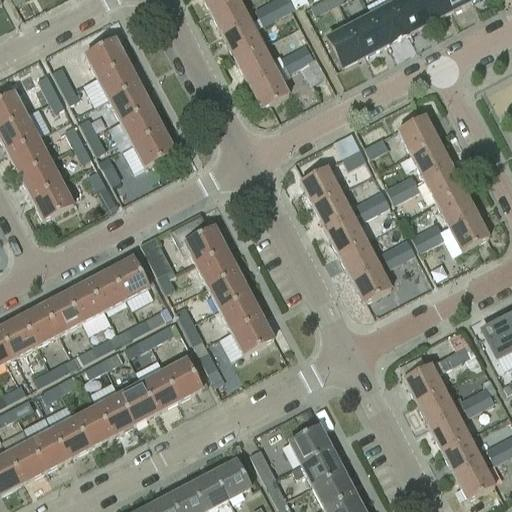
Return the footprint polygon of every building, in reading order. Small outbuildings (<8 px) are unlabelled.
[(24,4),(21,0),(8,0),(14,10),(24,4)] [(201,0),(211,18),(238,4),(236,0),(201,0)] [(287,0),(281,0),(270,6),(279,23),(289,17),(293,15),(294,14),(287,0)] [(287,0),(294,14),(308,7),(303,0),(287,0)] [(338,10),(332,0),(331,0),(310,11),(316,22),(338,10)] [(357,0),(332,0),(338,10),(357,0)] [(430,28),(414,0),(412,0),(393,10),(408,39),(430,28)] [(451,17),(442,0),(414,0),(430,28),(451,17)] [(469,0),(442,0),(451,17),(473,5),(469,0)] [(223,42),(251,28),(250,27),(246,19),(238,4),(211,18),(223,42)] [(276,24),(279,23),(270,6),(268,7),(255,15),(258,22),(263,31),(276,24)] [(393,10),(372,22),(387,51),(408,39),(393,10)] [(387,51),(372,22),(350,33),(365,62),(387,51)] [(251,28),(223,42),(236,66),(263,52),(251,28)] [(365,62),(350,33),(328,45),(343,74),(365,62)] [(97,83),(127,68),(115,45),(85,60),(97,83)] [(292,57),(300,74),(308,91),(325,83),(315,63),(312,65),(306,51),(292,57)] [(263,52),(236,66),(249,90),(276,76),(276,75),(263,52)] [(276,76),(249,90),(262,115),(289,101),(280,83),(300,74),(292,57),(279,63),(283,71),(276,75),(276,76)] [(49,108),(59,103),(39,66),(28,71),(36,86),(27,90),(39,113),(49,108)] [(139,90),(127,68),(97,83),(108,106),(139,90)] [(63,101),(74,96),(62,73),(51,78),(63,101)] [(150,112),(139,90),(108,106),(120,128),(150,112)] [(74,96),(63,101),(68,110),(78,105),(74,96)] [(0,134),(26,121),(14,98),(0,105),(0,134)] [(70,126),(59,103),(49,108),(54,118),(51,119),(57,132),(70,126)] [(150,112),(120,128),(132,151),(162,135),(150,112)] [(38,143),(26,121),(0,134),(0,146),(7,159),(38,143)] [(411,160),(438,146),(425,121),(398,135),(411,160)] [(87,146),(97,140),(88,124),(78,129),(87,146)] [(73,154),(83,148),(74,131),(64,137),(73,154)] [(162,135),(132,151),(144,174),(174,158),(162,135)] [(351,138),(332,147),(348,176),(366,167),(351,138)] [(105,156),(97,140),(87,146),(95,161),(105,156)] [(38,143),(7,159),(19,182),(50,166),(38,143)] [(381,143),(364,153),(370,165),(388,155),(381,143)] [(424,184),(450,170),(438,146),(411,160),(418,172),(415,174),(409,177),(411,181),(415,188),(424,184)] [(91,164),(83,148),(73,154),(81,169),(91,164)] [(50,166),(19,182),(30,204),(61,188),(50,166)] [(112,168),(102,174),(111,191),(121,185),(112,168)] [(463,194),(450,170),(424,184),(436,208),(463,194)] [(313,211),(340,197),(327,172),(300,186),(313,211)] [(97,176),(87,181),(96,198),(105,193),(97,176)] [(385,194),(389,202),(415,188),(411,181),(385,194)] [(61,188),(30,204),(42,227),(73,211),(61,188)] [(389,202),(394,210),(420,196),(415,188),(389,202)] [(436,229),(440,236),(449,232),(476,218),(463,194),(436,208),(443,221),(434,226),(436,229)] [(368,203),(377,219),(390,212),(381,196),(368,203)] [(352,221),(340,197),(313,211),(326,236),(352,221)] [(377,219),(368,203),(355,210),(364,226),(377,219)] [(449,232),(456,245),(462,257),(489,243),(476,218),(449,232)] [(189,260),(220,243),(214,232),(208,235),(201,221),(170,237),(183,262),(189,259),(189,260)] [(365,246),(352,221),(326,236),(338,260),(365,246)] [(436,229),(410,243),(414,250),(415,249),(440,236),(436,229)] [(440,236),(415,249),(414,250),(415,252),(417,255),(419,258),(445,245),(440,236)] [(154,278),(169,270),(155,242),(139,250),(154,278)] [(220,243),(189,260),(202,285),(233,268),(220,243)] [(406,244),(393,251),(402,267),(415,261),(406,244)] [(365,246),(338,260),(351,284),(378,270),(365,246)] [(402,267),(393,251),(381,258),(389,274),(402,267)] [(110,275),(126,305),(148,294),(132,263),(110,275)] [(233,268),(202,285),(216,310),(247,294),(233,268)] [(169,270),(154,278),(165,299),(176,294),(171,284),(175,282),(169,270)] [(391,295),(378,270),(351,284),(364,309),(391,295)] [(110,275),(87,286),(104,317),(126,305),(110,275)] [(104,317),(87,286),(65,298),(81,329),(104,317)] [(247,294),(216,310),(229,335),(260,319),(247,294)] [(65,298),(43,310),(59,340),(81,329),(65,298)] [(59,340),(43,310),(21,321),(37,352),(59,340)] [(180,329),(190,323),(184,313),(174,318),(180,329)] [(138,328),(143,338),(165,327),(160,317),(138,328)] [(273,344),(260,319),(229,335),(242,361),(273,344)] [(21,321),(0,332),(0,335),(15,364),(37,352),(21,321)] [(204,348),(190,323),(180,329),(193,354),(204,348)] [(511,355),(511,339),(504,324),(482,336),(496,363),(511,355)] [(138,328),(116,340),(121,350),(143,338),(138,328)] [(145,343),(150,352),(173,341),(167,331),(145,343)] [(0,371),(15,364),(0,335),(0,371)] [(121,350),(116,340),(93,352),(98,361),(121,350)] [(150,352),(145,343),(135,348),(140,358),(150,352)] [(225,388),(204,348),(193,354),(215,393),(225,388)] [(98,361),(93,352),(71,363),(76,373),(98,361)] [(464,353),(447,362),(452,372),(463,366),(469,363),(464,353)] [(116,358),(101,366),(106,376),(122,368),(116,358)] [(483,374),(475,360),(469,363),(463,366),(471,380),(483,374)] [(435,381),(452,372),(447,362),(447,361),(415,378),(403,384),(415,407),(416,409),(443,395),(435,381)] [(71,363),(49,375),(54,385),(76,373),(71,363)] [(185,365),(163,376),(179,407),(201,395),(185,365)] [(106,376),(101,366),(84,375),(89,385),(98,380),(101,385),(108,381),(106,376)] [(54,385),(49,375),(48,376),(45,370),(40,373),(43,378),(31,384),(36,394),(54,385)] [(163,376),(141,388),(157,419),(179,407),(163,376)] [(72,381),(56,389),(62,399),(77,391),(72,381)] [(20,391),(5,399),(10,408),(26,400),(26,401),(32,398),(26,387),(20,390),(20,391)] [(141,388),(118,400),(135,431),(157,419),(141,388)] [(62,399),(56,389),(40,398),(45,408),(62,399)] [(490,401),(489,400),(486,393),(473,399),(481,415),(494,408),(490,401)] [(460,406),(458,401),(449,406),(443,395),(416,409),(429,433),(456,419),(465,414),(460,406)] [(0,413),(10,408),(5,399),(0,400),(0,413)] [(469,421),(481,415),(473,399),(460,406),(465,414),(468,421),(469,421)] [(135,431),(118,400),(96,411),(112,442),(135,431)] [(12,413),(17,423),(33,415),(27,405),(12,413)] [(96,411),(74,423),(90,454),(112,442),(96,411)] [(17,423),(12,413),(0,419),(0,431),(1,432),(17,423)] [(468,443),(461,429),(456,419),(429,433),(442,457),(468,443)] [(74,423),(52,435),(68,466),(90,454),(74,423)] [(301,470),(331,454),(319,432),(289,448),(301,470)] [(52,435),(29,446),(46,477),(68,466),(52,435)] [(511,441),(498,448),(506,464),(511,460),(511,441)] [(481,467),(468,443),(442,457),(455,482),(481,467)] [(29,446),(7,458),(23,489),(46,477),(29,446)] [(506,464),(498,448),(486,455),(493,470),(506,464)] [(343,476),(331,454),(301,470),(312,492),(343,476)] [(264,490),(275,484),(260,455),(249,461),(264,490)] [(23,489),(7,458),(0,461),(0,500),(0,501),(23,489)] [(236,466),(213,478),(227,505),(250,493),(236,466)] [(481,467),(455,482),(468,506),(494,492),(481,467)] [(329,511),(355,499),(343,476),(312,492),(322,511),(329,511)] [(213,478),(192,490),(203,511),(214,511),(227,505),(213,478)] [(286,506),(275,484),(264,490),(276,511),(286,506)] [(203,511),(192,490),(170,501),(175,511),(203,511)] [(361,511),(355,499),(329,511),(361,511)] [(175,511),(170,501),(149,511),(175,511)]
